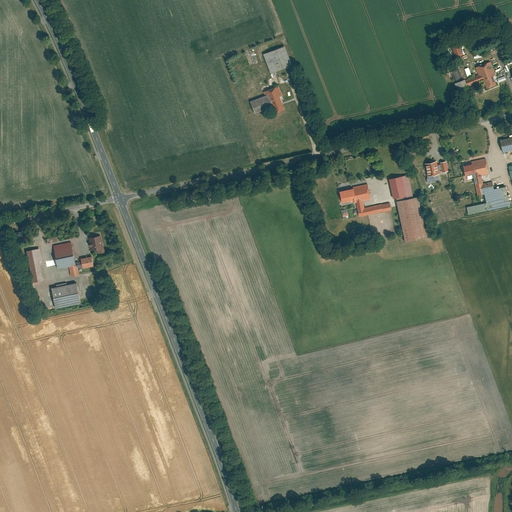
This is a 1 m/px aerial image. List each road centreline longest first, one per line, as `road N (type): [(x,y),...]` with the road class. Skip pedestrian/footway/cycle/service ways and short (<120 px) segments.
road 1 (unclassified): [(119,198),(511,114)]
road 2 (tertiary): [(236,511),(119,198)]
road 3 (tertiary): [(119,198),(37,0)]
road 4 (unclassified): [(119,198),(0,224)]
